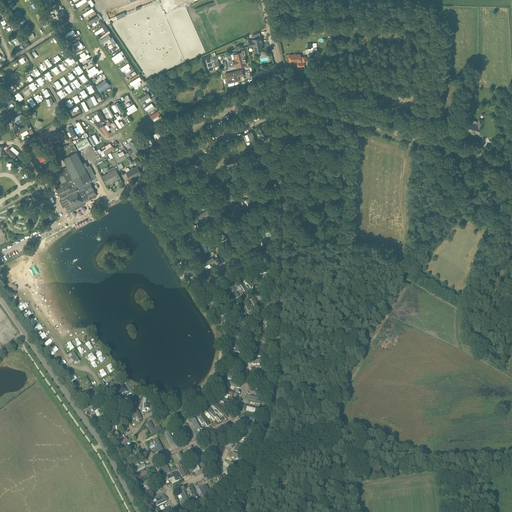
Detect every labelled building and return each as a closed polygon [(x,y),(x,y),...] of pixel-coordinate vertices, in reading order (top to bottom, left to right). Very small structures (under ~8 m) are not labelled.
[(48,8),(51,12),(58,7),(55,3),(48,8)] [(89,24),(98,19),(96,15),(87,21),(89,24)] [(68,35),(67,33),(64,35),(67,40),(76,35),(74,32),(68,35)] [(253,40),(248,41),(249,47),(254,46),(255,51),(256,51),(256,54),(260,53),(260,50),(262,50),(261,45),(263,45),(262,42),(261,37),(260,37),(259,32),(252,36),(252,39),(253,40)] [(101,44),(110,38),(108,34),(99,41),(101,44)] [(23,47),(29,43),(24,36),(18,41),(23,47)] [(118,58),(119,60),(123,58),(119,52),(111,57),(113,61),(118,58)] [(244,57),(243,52),(233,54),(234,59),(233,59),(233,60),(227,61),(229,67),(232,66),(233,68),(246,64),(245,63),(246,63),(244,57)] [(88,53),(78,59),(80,62),(90,57),(88,53)] [(300,54),(289,55),(289,62),(297,62),(297,67),(304,67),(304,62),(306,62),(306,57),(300,57),(300,54)] [(127,63),(120,68),(126,77),(124,78),(126,80),(136,74),(133,69),(132,70),(127,63)] [(89,78),(99,72),(97,68),(87,74),(89,78)] [(242,69),(225,74),(228,83),(234,82),(238,81),(239,80),(238,77),(243,76),(242,69)] [(139,76),(129,83),(131,86),(141,80),(139,76)] [(449,120),(450,115),(458,82),(445,78),(436,112),(435,117),(443,119),(449,120)] [(95,84),(98,91),(109,87),(106,80),(95,84)] [(139,99),(141,102),(150,97),(148,93),(139,99)] [(6,106),(9,109),(16,104),(12,98),(2,104),(4,108),(6,106)] [(151,103),(144,107),(147,112),(155,107),(151,103)] [(110,118),(113,116),(107,105),(104,107),(110,118)] [(137,110),(136,106),(134,107),(133,105),(125,108),(128,114),(137,110)] [(94,115),(98,124),(104,121),(99,110),(95,112),(96,114),(94,115)] [(18,124),(23,120),(19,116),(14,121),(18,124)] [(124,126),(121,121),(119,122),(116,118),(114,120),(119,128),(124,126)] [(474,133),(479,134),(482,126),(481,126),(483,120),(479,119),(478,123),(476,122),(474,123),(469,122),(468,126),(466,126),(466,128),(467,129),(466,130),(471,132),(474,133)] [(77,127),(75,128),(77,134),(84,131),(79,121),(75,123),(77,127)] [(107,130),(112,126),(109,121),(99,127),(105,136),(109,134),(107,130)] [(18,129),(22,137),(32,132),(28,124),(18,129)] [(72,138),(76,136),(71,127),(67,129),(72,138)] [(96,143),(98,142),(95,136),(92,137),(92,135),(89,137),(93,146),(96,144),(96,143)] [(86,137),(75,143),(79,150),(90,144),(86,137)] [(90,176),(94,174),(90,165),(87,166),(85,162),(82,163),(76,151),(77,151),(73,143),(72,143),(72,141),(68,143),(69,145),(68,145),(67,145),(62,147),(63,148),(57,151),(62,159),(63,158),(67,167),(61,170),(61,172),(57,174),(61,183),(55,186),(62,200),(59,201),(63,208),(65,207),(68,213),(84,205),(83,203),(97,196),(90,182),(92,182),(90,178),(91,178),(90,176)] [(137,156),(140,155),(132,141),(128,144),(132,149),(130,150),(130,149),(127,151),(130,155),(133,153),(132,152),(133,151),(134,153),(135,153),(137,156)] [(102,157),(114,149),(110,142),(97,150),(102,157)] [(117,151),(112,153),(117,163),(126,158),(126,157),(129,156),(127,153),(124,154),(123,151),(118,153),(117,151)] [(142,167),(140,164),(139,162),(136,164),(137,166),(126,172),(130,179),(141,173),(139,169),(142,167)] [(120,177),(117,173),(116,169),(114,166),(107,170),(108,173),(103,176),(104,179),(107,183),(113,180),(113,181),(120,177)] [(224,190),(229,200),(235,198),(230,187),(224,190)] [(51,209),(44,212),(49,221),(55,218),(51,209)] [(182,227),(186,235),(190,233),(186,225),(182,227)] [(266,232),(261,234),(265,242),(273,239),(272,235),(267,237),(266,232)] [(201,242),(205,252),(212,250),(208,239),(201,242)] [(269,268),(259,271),(260,275),(266,273),(268,278),(272,277),(269,268)] [(205,297),(206,300),(214,295),(211,289),(207,291),(209,294),(205,297)] [(256,298),(252,300),(256,310),(265,305),(263,301),(258,304),(256,298)] [(267,341),(269,338),(262,332),(258,336),(262,340),(264,338),(267,341)] [(241,345),(229,343),(229,347),(237,348),(236,352),(240,352),(241,345)] [(260,352),(257,352),(257,356),(268,356),(268,345),(264,345),(264,346),(260,346),(260,352)] [(70,354),(75,364),(80,361),(75,351),(70,354)] [(242,357),(230,355),(230,359),(238,360),(237,364),(241,365),(242,357)] [(228,373),(227,377),(234,378),(234,382),(238,382),(239,374),(228,373)] [(105,384),(109,390),(116,385),(112,380),(105,384)] [(98,390),(92,383),(89,386),(96,393),(98,390)] [(263,386),(251,384),(250,388),(256,389),(256,393),(262,394),(263,386)] [(221,388),(220,392),(223,393),(222,396),(232,400),(234,394),(221,388)] [(90,399),(88,396),(85,398),(81,390),(78,392),(83,402),(90,399)] [(125,406),(127,410),(135,406),(133,402),(125,406)] [(212,407),(217,413),(222,410),(218,403),(212,407)] [(246,404),(245,408),(250,410),(249,414),(253,415),(255,407),(246,404)] [(135,415),(138,421),(142,419),(136,407),(128,411),(131,417),(135,415)] [(209,419),(211,417),(214,421),(218,417),(208,407),(205,411),(207,413),(205,415),(209,419)] [(241,421),(250,424),(253,416),(244,413),(241,421)] [(198,417),(203,427),(208,424),(204,415),(198,417)] [(189,421),(191,425),(190,426),(190,428),(195,436),(199,434),(197,431),(201,429),(195,418),(194,419),(193,418),(190,420),(189,421)] [(152,435),(161,429),(159,425),(154,428),(150,421),(146,424),(152,435)] [(106,427),(110,435),(114,433),(112,429),(118,426),(116,422),(106,427)] [(180,427),(176,429),(181,438),(190,434),(188,430),(183,432),(180,427)] [(170,433),(165,435),(170,444),(178,440),(176,436),(172,438),(170,433)] [(117,447),(128,441),(125,437),(115,443),(117,447)] [(151,449),(154,456),(163,452),(158,438),(153,439),(156,447),(151,449)] [(189,461),(197,458),(192,446),(184,449),(189,461)] [(133,461),(141,457),(138,450),(129,454),(133,461)] [(158,462),(164,474),(170,472),(164,459),(158,462)] [(135,465),(136,468),(133,469),(134,472),(145,468),(143,462),(135,465)] [(191,463),(193,472),(199,471),(197,462),(191,463)] [(177,469),(182,479),(189,475),(184,465),(177,469)] [(150,470),(138,474),(141,480),(152,476),(150,470)] [(176,472),(167,477),(169,480),(174,477),(176,482),(180,480),(176,472)] [(193,499),(198,497),(193,485),(188,487),(193,499)] [(203,496),(210,493),(207,485),(200,488),(203,496)] [(157,503),(158,505),(167,501),(166,498),(161,499),(160,496),(152,499),(153,504),(157,503)]
